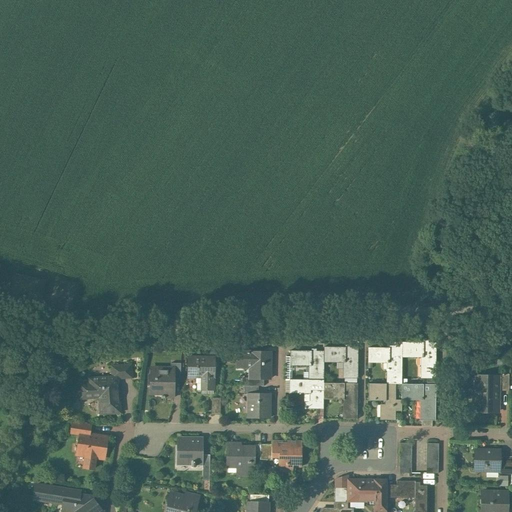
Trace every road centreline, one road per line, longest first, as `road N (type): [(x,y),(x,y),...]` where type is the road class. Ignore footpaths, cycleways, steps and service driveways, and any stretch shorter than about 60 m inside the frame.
road 1 (track): [(0,320),(104,333),(511,305)]
road 2 (residential): [(330,430),(151,428)]
